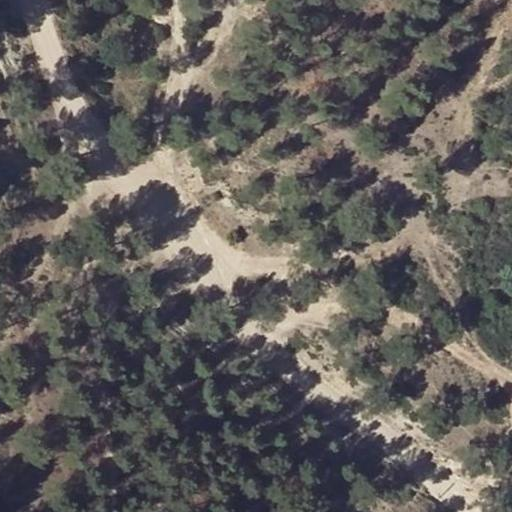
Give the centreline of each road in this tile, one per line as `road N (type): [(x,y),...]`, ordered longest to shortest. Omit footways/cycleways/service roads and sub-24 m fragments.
road 1 (track): [(475,511),(348,422),(201,284),(140,211)]
road 2 (track): [(140,211),(41,47),(34,0)]
